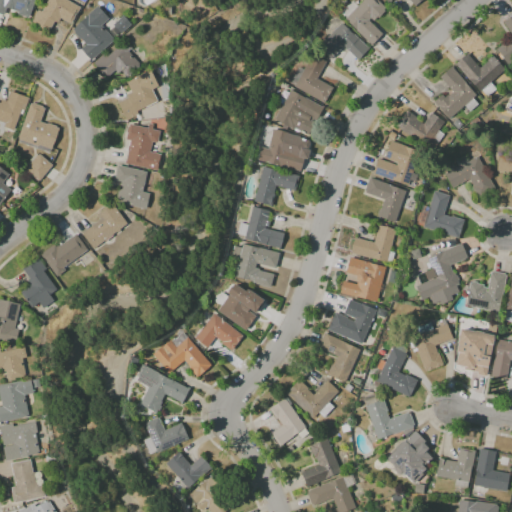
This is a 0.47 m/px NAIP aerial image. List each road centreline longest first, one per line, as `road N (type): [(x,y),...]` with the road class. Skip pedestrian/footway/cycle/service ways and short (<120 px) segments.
road 1 (residential): [(475,0),(397,69),(360,119),(337,169),(299,309),(226,410),(279,511)]
road 2 (residential): [(0,50),(61,79),(88,135),(73,185),(0,242)]
